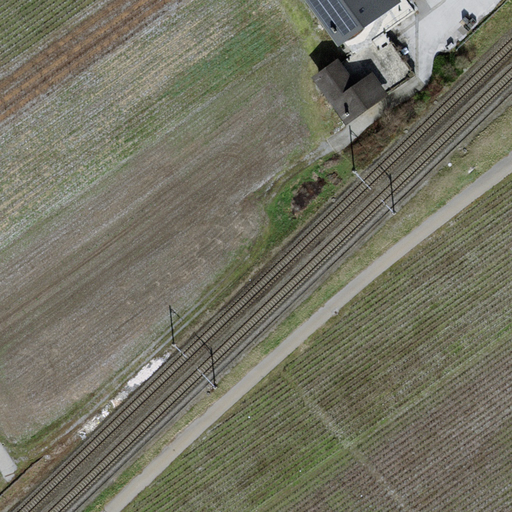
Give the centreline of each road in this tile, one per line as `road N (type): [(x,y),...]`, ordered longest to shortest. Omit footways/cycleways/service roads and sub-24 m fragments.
road 1 (track): [(425,54),(421,82),(274,183),(259,240),(238,269),(10,471)]
road 2 (track): [(111,511),(313,322),(511,162)]
